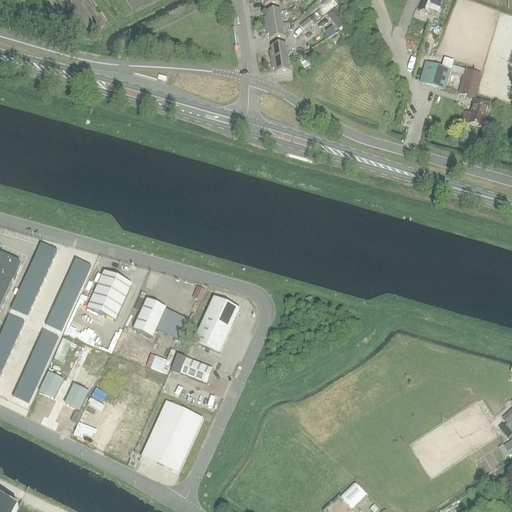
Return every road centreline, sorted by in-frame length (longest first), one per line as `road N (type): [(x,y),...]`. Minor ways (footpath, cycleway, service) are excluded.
road 1 (unclassified): [(182,506),(264,324),(260,299),(0,219)]
road 2 (unclassified): [(511,182),(349,134),(248,79)]
road 3 (secondary): [(511,204),(242,124)]
road 4 (unclassified): [(248,79),(94,62),(0,36)]
road 5 (unclassified): [(182,506),(0,411)]
road 6 (secondary): [(149,99),(0,58)]
